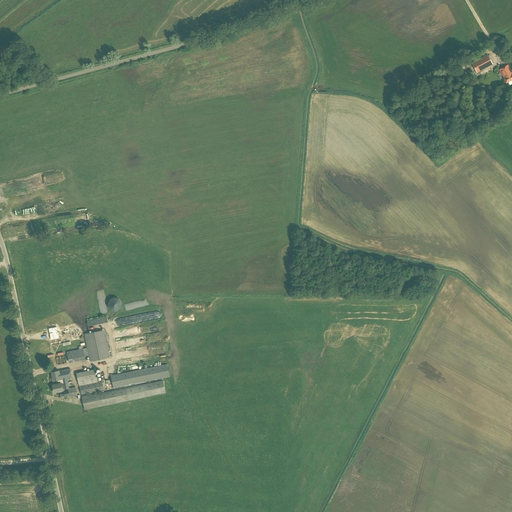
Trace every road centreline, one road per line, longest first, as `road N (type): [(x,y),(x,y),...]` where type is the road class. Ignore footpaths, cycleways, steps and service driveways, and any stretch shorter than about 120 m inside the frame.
road 1 (unclassified): [(0,94),(197,40),(305,0)]
road 2 (unclassified): [(62,511),(0,231)]
